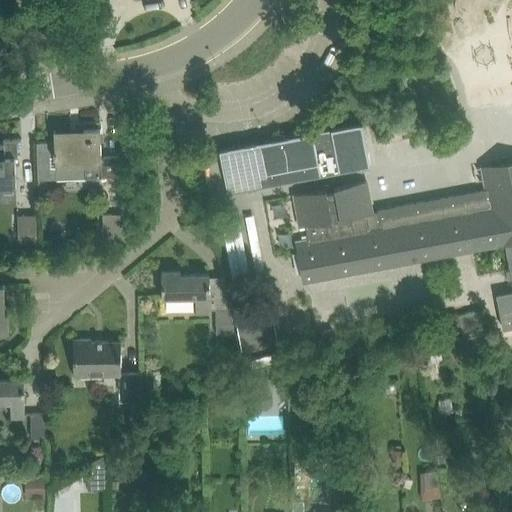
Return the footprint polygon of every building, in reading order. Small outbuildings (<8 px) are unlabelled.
[(115,22),(117,0),(102,0),(100,20),(115,22)] [(368,139),(365,122),(220,150),(221,154),(229,194),(373,167),(368,139)] [(38,141),(37,141),(39,189),(40,189),(40,180),(56,179),(56,180),(58,180),(58,177),(101,176),(100,129),(85,130),(85,132),(56,133),(56,131),(54,131),(55,142),(38,143),(38,141)] [(14,157),(18,157),(17,140),(21,140),(21,139),(3,140),(4,143),(0,142),(0,188),(16,188),(14,157)] [(503,328),(511,326),(511,161),(481,167),(483,183),(488,182),(489,188),(485,188),(485,189),(378,209),(379,211),(372,213),(366,180),(334,186),(334,190),(327,191),(326,188),(294,193),(300,226),(304,225),(307,238),(298,239),(305,278),(505,241),(511,281),(511,291),(496,294),(503,328)] [(266,212),(249,214),(255,278),(273,276),(266,212)] [(124,214),(103,215),(104,243),(125,243),(124,214)] [(19,215),(19,226),(19,246),(39,246),(39,215),(19,215)] [(211,312),(210,295),(210,275),(181,275),(181,271),(162,272),(163,298),(195,298),(196,313),(211,312)] [(0,334),(9,334),(9,315),(5,315),(4,287),(0,286),(0,334)] [(271,304),(235,311),(242,351),(278,344),(271,304)] [(230,308),(216,309),(217,334),(234,333),(230,308)] [(123,376),(122,362),(122,342),(92,342),(92,340),(74,340),(75,360),(75,377),(123,376)] [(268,397),(268,371),(250,375),(250,397),(268,397)] [(142,373),(127,374),(127,375),(127,404),(142,403),(142,373)] [(26,419),(26,400),(25,380),(0,380),(0,403),(12,403),(12,419),(26,419)] [(45,413),(31,414),(31,438),(46,438),(45,413)] [(108,487),(107,451),(93,461),(93,468),(92,468),(90,470),(90,487),(108,487)] [(334,497),(352,497),(351,452),(333,452),(334,497)] [(401,452),(393,452),(394,466),(402,466),(401,452)] [(441,499),(437,471),(419,473),(423,502),(441,499)] [(293,511),(304,511),(304,503),(293,504),(293,511)]
